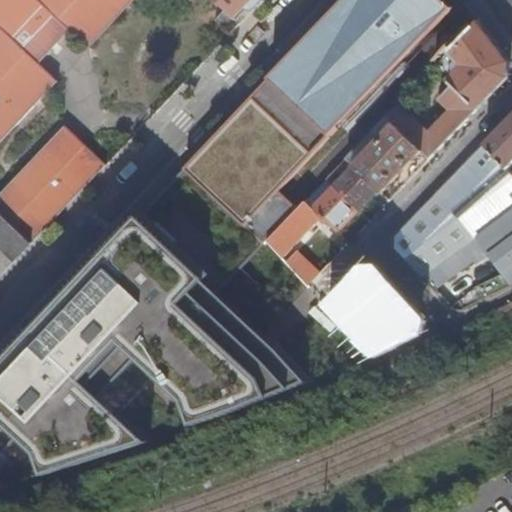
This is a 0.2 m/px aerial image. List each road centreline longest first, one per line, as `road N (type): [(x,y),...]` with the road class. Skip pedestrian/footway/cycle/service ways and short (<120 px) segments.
road 1 (residential): [(306,0),(0,339)]
road 2 (residential): [(447,327),(368,243),(511,101)]
